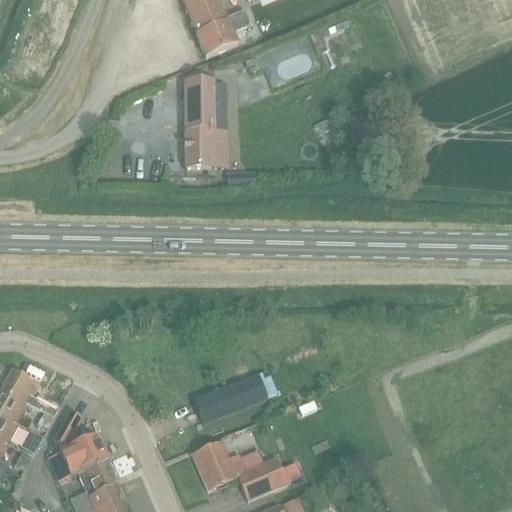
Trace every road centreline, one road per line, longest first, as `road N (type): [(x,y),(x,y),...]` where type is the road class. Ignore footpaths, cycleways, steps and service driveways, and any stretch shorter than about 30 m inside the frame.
road 1 (primary): [(511,248),(0,237)]
road 2 (residential): [(171,511),(113,391),(24,345),(0,346)]
road 3 (unclassified): [(0,158),(43,150),(91,107),(107,73),(120,0)]
road 4 (unclassified): [(0,145),(60,88),(98,0)]
